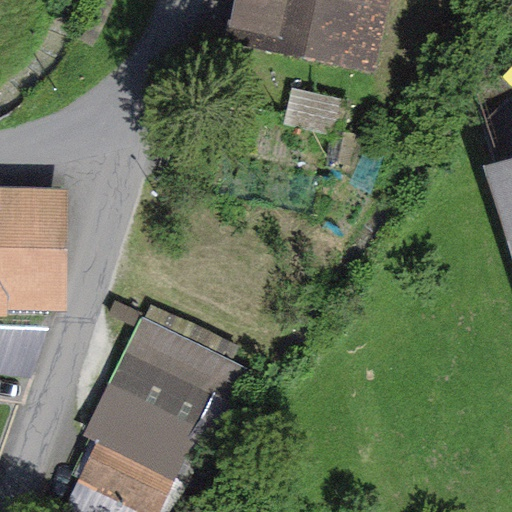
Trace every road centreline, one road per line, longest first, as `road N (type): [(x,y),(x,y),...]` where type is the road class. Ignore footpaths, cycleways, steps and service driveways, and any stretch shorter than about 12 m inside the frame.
road 1 (residential): [(11,511),(140,117)]
road 2 (unclassified): [(0,148),(140,117)]
road 3 (residential): [(140,117),(183,0)]
